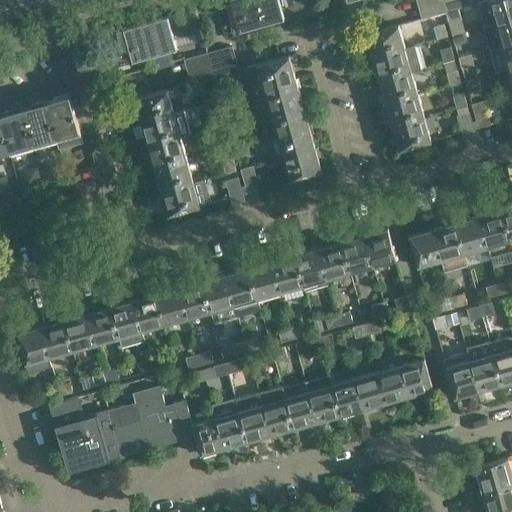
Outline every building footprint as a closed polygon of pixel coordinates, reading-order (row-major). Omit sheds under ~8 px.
[(228,0),(234,19),(238,18),(242,30),(285,18),(281,6),(285,5),(295,12),(304,10),(307,0),(228,0)] [(444,0),(442,1),(445,12),(457,8),(470,4),(469,0),(444,0)] [(488,0),(495,23),(511,17),(511,0),(488,0)] [(445,12),(442,1),(419,7),(419,9),(420,8),(422,17),(421,18),(422,19),(445,12)] [(461,18),(457,8),(445,12),(448,22),(461,18)] [(168,15),(120,28),(126,50),(131,48),(135,60),(177,48),(175,39),(201,31),(195,9),(168,17),(168,15)] [(511,42),(511,17),(495,23),(501,46),(511,42)] [(447,36),(446,33),(444,23),(434,26),(437,39),(447,36)] [(366,34),(373,57),(405,48),(405,47),(399,25),(398,24),(366,34),(366,35),(366,34)] [(468,42),(465,31),(452,35),(455,46),(468,42)] [(511,42),(501,46),(495,48),(498,59),(504,57),(508,69),(511,68),(511,42)] [(414,44),(405,47),(405,48),(373,57),(379,81),(411,71),(412,72),(421,69),(414,44)] [(234,48),(233,46),(208,53),(212,65),(237,59),(236,57),(235,57),(233,49),(234,48)] [(450,47),(441,50),(444,62),(454,59),(450,47)] [(212,65),(208,53),(184,60),(184,62),(186,61),(188,70),(187,70),(188,72),(212,65)] [(289,55),(257,64),(247,67),(254,91),(264,88),(264,87),(296,78),(289,55)] [(471,55),(459,58),(462,69),(474,65),(471,55)] [(237,60),(237,59),(212,65),(214,76),(227,73),(238,69),(236,61),(237,60)] [(214,76),(212,65),(188,72),(188,73),(189,73),(192,82),(214,76)] [(457,70),(456,70),(447,72),(451,85),(460,82),(457,70)] [(418,95),(412,72),(411,71),(379,81),(386,104),(418,95)] [(230,83),(227,73),(214,76),(217,87),(230,83)] [(302,102),(296,78),(264,87),(264,88),(270,111),(302,102)] [(468,91),(469,91),(480,88),(478,78),(465,81),(468,91)] [(206,104),(217,101),(213,88),(202,91),(206,104)] [(135,99),(142,123),(174,113),(168,90),(168,89),(135,98),(135,99)] [(463,93),(454,96),(457,108),(467,105),(463,93)] [(54,102),(47,104),(56,136),(80,130),(70,94),(53,99),(54,102)] [(425,118),(418,95),(386,104),(392,127),(425,118)] [(233,96),(222,99),(221,99),(224,110),(237,107),(233,96)] [(56,136),(47,104),(46,101),(30,105),(29,106),(30,108),(23,110),(34,148),(57,142),(55,137),(56,136)] [(471,104),(478,128),(479,128),(479,127),(489,124),(489,125),(490,124),(484,101),(471,104)] [(309,125),(302,102),(270,111),(277,134),(309,125)] [(34,148),(23,110),(23,107),(7,112),(6,112),(7,115),(0,116),(0,117),(9,150),(10,155),(34,148)] [(220,112),(219,112),(209,115),(212,127),(223,124),(220,112)] [(476,136),(469,112),(457,116),(463,139),(465,139),(464,138),(474,135),(474,136),(476,136)] [(180,136),(174,113),(142,123),(148,146),(180,136)] [(0,152),(9,150),(0,117),(0,152)] [(431,140),(425,118),(392,127),(399,149),(396,150),(396,151),(399,150),(431,141),(431,140)] [(240,119),(228,122),(231,133),(243,130),(240,119)] [(316,148),(309,125),(277,134),(283,157),(316,148)] [(226,134),(226,135),(215,138),(219,149),(229,147),(226,134)] [(187,159),(180,136),(148,146),(155,169),(187,159)] [(246,142),(234,145),(237,156),(249,153),(246,142)] [(322,171),(316,148),(283,157),(290,180),(289,180),(290,181),(322,172),(322,171)] [(226,173),(235,170),(236,170),(233,157),(222,160),(226,173)] [(193,183),(187,159),(155,169),(161,192),(193,183)] [(258,190),(259,189),(253,165),(240,169),(247,193),(248,192),(258,189),(258,190)] [(39,167),(25,171),(28,183),(42,179),(39,167)] [(43,173),(45,180),(56,177),(54,170),(43,173)] [(226,180),(232,202),(233,202),(233,201),(243,199),(244,199),(238,177),(226,180)] [(200,205),(193,183),(161,192),(168,215),(200,206),(200,205)] [(511,206),(502,209),(511,240),(511,243),(511,206)] [(511,240),(502,209),(479,216),(488,246),(511,240)] [(488,246),(479,216),(456,222),(464,253),(488,246)] [(464,253),(456,222),(432,229),(441,260),(442,259),(445,271),(468,265),(464,253)] [(387,228),(365,235),(374,265),(395,259),(396,260),(397,259),(388,228),(387,228)] [(441,260),(432,229),(410,235),(409,235),(418,267),(419,266),(441,260)] [(374,265),(365,235),(342,241),(350,272),(374,265)] [(350,272),(342,241),(319,248),(327,279),(350,272)] [(327,279),(319,248),(295,254),(304,285),(327,279)] [(304,285),(295,254),(272,261),(281,292),(281,291),(283,296),(285,296),(286,300),(304,295),(303,291),(305,290),(304,285)] [(281,292),(272,261),(249,267),(258,298),(281,292)] [(258,298),(249,267),(234,271),(233,269),(225,272),(234,305),(258,298)] [(234,305),(225,272),(225,274),(203,280),(211,311),(234,305)] [(211,311),(203,280),(179,287),(188,318),(211,311)] [(499,283),(498,284),(501,294),(511,291),(511,285),(510,280),(509,280),(509,281),(499,284),(499,283)] [(501,294),(498,284),(497,284),(487,287),(486,287),(489,298),(501,294)] [(188,318),(179,287),(156,293),(165,324),(188,318)] [(453,296),(451,297),(454,307),(478,301),(475,290),(463,293),(463,294),(453,297),(453,296)] [(165,324),(156,293),(133,300),(142,331),(165,324)] [(410,306),(407,296),(395,299),(397,310),(410,306)] [(454,307),(451,297),(440,300),(430,303),(428,303),(431,314),(454,307)] [(502,299),(479,305),(482,316),(483,316),(483,315),(493,312),(493,313),(505,309),(502,299)] [(142,331),(133,300),(110,306),(119,337),(142,331)] [(386,312),(383,302),(371,306),(374,316),(386,312)] [(482,316),(479,305),(456,312),(459,322),(471,319),(481,316),(482,316)] [(119,337),(110,306),(87,313),(95,344),(119,337)] [(402,325),(414,321),(411,311),(399,314),(402,325)] [(350,312),(337,315),(340,325),(353,322),(350,312)] [(459,322),(456,312),(433,318),(436,329),(437,329),(437,328),(447,325),(447,326),(459,322)] [(95,344),(87,313),(64,319),(72,350),(95,344)] [(340,325),(337,315),(325,319),(328,329),(340,325)] [(72,350),(64,319),(40,326),(49,357),(72,350)] [(379,331),(376,321),(365,324),(368,335),(379,331)] [(368,335),(365,324),(352,328),(355,338),(368,335)] [(303,325),(291,328),(293,338),(306,335),(303,325)] [(49,357),(40,326),(18,332),(17,332),(28,373),(52,366),(49,357)] [(293,338),(291,328),(278,332),(281,342),(293,338)] [(333,345),(330,334),(318,338),(321,348),(333,345)] [(257,337),(244,341),(247,352),(259,348),(257,337)] [(321,348),(318,338),(305,341),(308,352),(321,348)] [(247,352),(244,341),(232,345),(234,356),(247,352)] [(287,358),(284,347),(272,351),(275,361),(287,358)] [(511,380),(511,347),(493,353),(501,384),(511,380)] [(210,351),(197,354),(197,355),(200,365),(212,362),(210,351)] [(275,361),(272,351),(259,355),(262,365),(275,361)] [(478,391),(467,352),(444,359),(455,397),(456,397),(478,391)] [(501,384),(493,353),(470,359),(468,352),(467,352),(478,391),(501,384)] [(200,365),(197,355),(186,358),(188,368),(200,365)] [(161,357),(150,360),(153,370),(165,367),(163,356),(161,356),(161,357)] [(423,358),(402,364),(410,395),(432,389),(433,389),(424,357),(423,358)] [(153,370),(150,360),(139,363),(138,363),(141,373),(153,370)] [(240,371),(237,361),(226,364),(229,374),(240,371)] [(229,374),(226,364),(212,368),(215,378),(229,374)] [(410,395),(402,364),(378,371),(387,402),(410,395)] [(115,370),(104,373),(106,383),(119,380),(116,369),(115,369),(115,370)] [(387,402),(378,371),(355,377),(364,408),(387,402)] [(106,383),(104,373),(93,376),(93,375),(92,376),(95,386),(106,383)] [(194,384),(191,374),(181,377),(184,387),(194,384)] [(364,408),(355,377),(332,384),(340,415),(364,408)] [(58,385),(60,395),(61,396),(73,392),(70,382),(69,382),(59,385),(58,385)] [(340,415),(332,384),(309,390),(318,421),(340,415)] [(34,392),(37,402),(49,399),(46,388),(45,389),(35,392),(34,392)] [(318,421),(309,390),(285,397),(294,428),(318,421)] [(162,394),(108,409),(115,433),(116,432),(143,425),(149,448),(175,440),(169,418),(177,416),(183,438),(184,438),(195,435),(192,423),(186,400),(173,403),(175,409),(167,412),(162,394)] [(96,462),(96,463),(123,455),(116,432),(115,433),(108,409),(83,416),(81,409),(78,396),(50,404),(50,405),(51,405),(54,416),(53,416),(56,424),(62,447),(63,447),(69,470),(96,462)] [(294,428),(285,397),(262,403),(271,434),(294,428)] [(271,434),(262,403),(239,410),(248,441),(271,434)] [(248,441),(239,410),(215,417),(224,447),(248,441)] [(224,447),(215,417),(192,423),(195,435),(201,454),(202,454),(224,447)] [(482,490),(511,481),(511,472),(508,458),(508,457),(472,467),(475,476),(478,475),(482,490)] [(511,481),(482,490),(478,491),(481,499),(485,498),(488,511),(492,511),(511,506),(511,481)]
